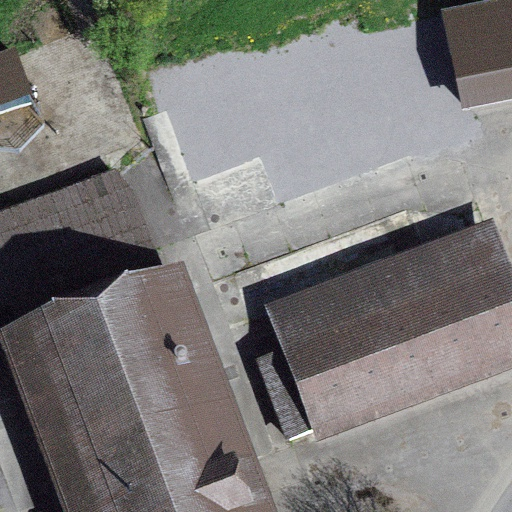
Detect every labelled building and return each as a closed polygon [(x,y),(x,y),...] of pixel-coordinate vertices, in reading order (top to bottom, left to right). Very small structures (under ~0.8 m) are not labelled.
[(459,78),(449,23),(446,11),(370,38),(358,7),(240,49),(251,79),(239,83),(225,44),(155,69),(194,180),(264,155),(271,173),(312,159),(304,134),(459,78)] [(511,10),(449,23),(459,78),(465,105),(511,95),(511,10)] [(14,65),(0,70),(0,114),(29,103),(14,65)] [(134,191),(0,235),(0,300),(154,250),(134,191)] [(511,287),(491,230),(261,316),(308,458),(511,385),(511,287)] [(255,511),(175,282),(0,339),(0,374),(47,511),(255,511)]
